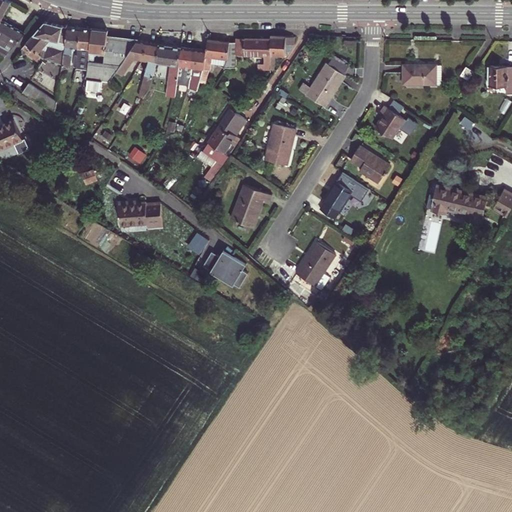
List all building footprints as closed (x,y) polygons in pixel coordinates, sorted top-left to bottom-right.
[(9,0),(0,0),(0,21),(2,19),(12,1),(9,0)] [(0,45),(10,51),(25,33),(2,19),(0,21),(0,45)] [(45,21),(22,48),(37,61),(41,56),(47,59),(49,62),(52,61),(55,62),(56,65),(60,63),(63,65),(65,51),(64,51),(66,42),(68,26),(63,26),(45,21)] [(79,48),(81,27),(68,26),(66,42),(65,51),(63,65),(63,66),(70,67),(72,47),(79,48)] [(90,51),(93,28),(81,27),(79,48),(78,56),(79,56),(78,64),(82,64),(83,56),(90,57),(90,51)] [(89,62),(104,64),(107,36),(108,30),(93,28),(90,51),(90,57),(89,62)] [(138,40),(107,36),(104,64),(89,62),(87,74),(86,78),(87,78),(86,89),(101,91),(102,80),(110,81),(116,71),(120,66),(138,40)] [(271,36),(271,38),(271,64),(271,69),(274,69),(275,55),(286,55),(286,53),(288,54),(294,43),(294,36),(271,36)] [(271,64),(271,38),(236,38),(236,41),(230,41),(227,61),(226,66),(225,67),(236,67),(236,55),(264,55),(264,64),(271,64)] [(227,61),(230,41),(208,39),(207,50),(204,69),(209,70),(211,70),(211,64),(226,66),(227,61)] [(116,71),(123,76),(135,59),(143,60),(144,60),(147,42),(138,40),(120,66),(116,71)] [(149,42),(147,42),(144,60),(149,61),(139,96),(142,97),(144,98),(150,89),(157,63),(159,44),(149,42)] [(181,47),(159,44),(157,63),(171,64),(168,87),(176,88),(177,83),(179,66),(181,47)] [(10,51),(0,45),(0,55),(4,58),(10,51)] [(189,85),(194,48),(182,47),(181,47),(179,66),(177,83),(189,85)] [(204,69),(207,50),(194,48),(189,85),(189,87),(197,90),(200,81),(204,69)] [(311,87),(307,94),(326,106),(330,99),(329,99),(336,87),(338,88),(346,75),(327,62),(311,87)] [(404,64),(404,83),(436,84),(436,64),(404,64)] [(511,65),(489,65),(489,86),(507,86),(507,93),(511,93),(511,65)] [(461,75),(468,80),(474,71),(469,67),(466,66),(461,75)] [(204,69),(200,81),(205,83),(209,70),(204,69)] [(304,82),(299,89),(307,94),(311,87),(304,82)] [(29,83),(23,92),(55,113),(57,101),(29,83)] [(283,96),(276,107),(280,109),(286,99),(283,96)] [(399,114),(404,106),(395,99),(389,108),(399,114)] [(382,117),(375,127),(392,138),(399,128),(401,129),(407,120),(399,114),(389,108),(385,105),(379,115),(382,117)] [(236,135),(246,119),(231,109),(219,127),(229,134),(231,132),(236,135)] [(17,151),(27,146),(14,119),(0,125),(0,149),(14,143),(17,151)] [(265,159),(288,165),(291,149),(290,149),(293,136),(295,136),(296,128),(274,123),(265,159)] [(235,146),(241,138),(236,135),(231,132),(229,134),(219,127),(206,146),(203,150),(217,159),(211,167),(217,172),(229,155),(224,152),(231,143),(235,146)] [(360,146),(351,159),(362,167),(360,170),(379,183),(390,165),(360,146)] [(87,182),(98,180),(96,168),(84,171),(87,182)] [(324,202),(320,209),(335,218),(353,191),(337,180),(323,202),(324,202)] [(440,183),(439,186),(486,197),(486,194),(440,183)] [(231,218),(253,227),(263,201),(269,203),(272,194),(245,184),(231,218)] [(439,186),(433,210),(445,213),(446,208),(470,213),(469,218),(480,221),(486,197),(439,186)] [(507,216),(511,207),(511,191),(505,187),(503,192),(499,198),(494,208),(507,216)] [(155,227),(163,226),(161,202),(147,203),(146,202),(119,204),(121,225),(147,223),(155,222),(155,227)] [(201,254),(209,240),(198,233),(190,247),(201,254)] [(336,254),(317,242),(308,255),(310,256),(302,267),(301,266),(296,273),(301,276),(296,282),(310,291),(314,285),(315,285),(321,289),(330,277),(324,273),(336,254)] [(231,263),(235,257),(224,250),(220,256),(231,263)] [(212,252),(204,266),(240,288),(248,274),(243,270),(247,264),(235,257),(231,263),(220,256),(212,252)] [(324,273),(330,277),(342,258),(336,254),(324,273)] [(316,300),(322,305),(329,294),(323,290),(316,300)] [(320,305),(315,301),(308,308),(313,313),(320,305)]
